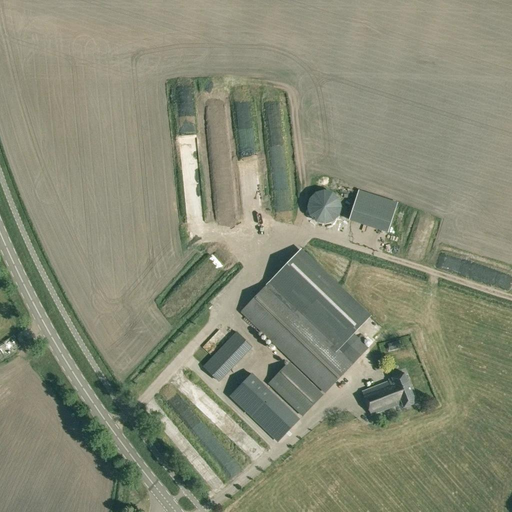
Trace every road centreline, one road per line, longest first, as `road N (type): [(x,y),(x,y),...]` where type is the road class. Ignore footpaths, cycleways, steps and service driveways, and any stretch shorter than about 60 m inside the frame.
road 1 (secondary): [(171,506),(87,395),(0,231)]
road 2 (track): [(376,250),(511,295)]
